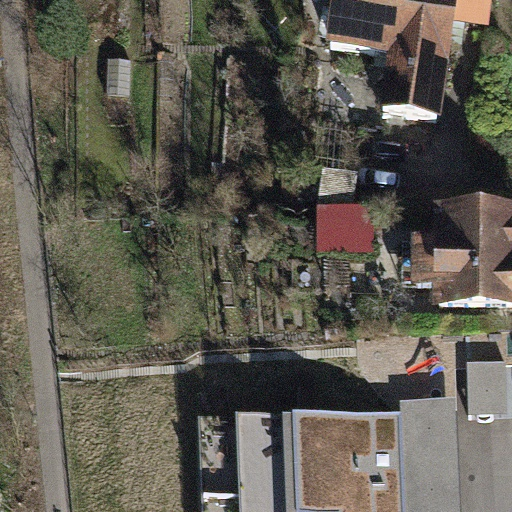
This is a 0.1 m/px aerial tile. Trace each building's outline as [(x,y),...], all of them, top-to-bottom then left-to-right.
[(499,0),(340,0),(333,56),(395,64),(389,107),(450,115),(461,31),(494,35),(499,0)] [(511,202),(441,202),(440,232),(420,232),(420,284),(441,284),(441,306),(511,307),(511,202)] [(377,272),(380,230),(328,226),(325,268),(377,272)] [(511,363),(473,366),(476,416),(511,414),(511,363)] [(411,511),(405,416),(205,430),(210,511),(411,511)]
